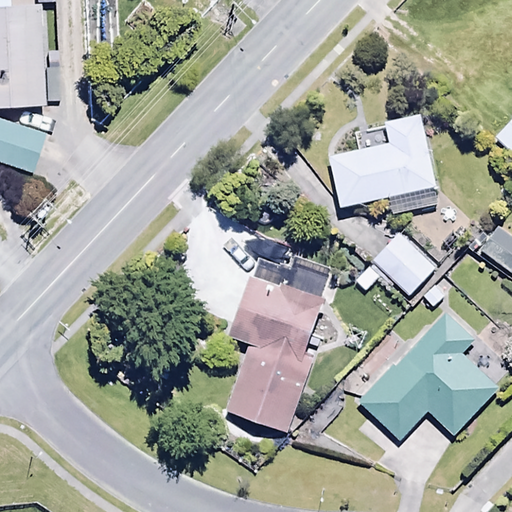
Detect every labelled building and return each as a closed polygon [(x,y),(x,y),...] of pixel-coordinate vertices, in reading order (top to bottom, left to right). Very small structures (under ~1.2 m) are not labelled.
[(33,0),(34,3),(0,4),(0,106),(42,105),(42,102),(57,102),(56,69),(39,70),(36,4),(49,4),(48,0),(33,0)] [(380,120),(381,123),(381,125),(354,132),(358,147),(325,155),(337,206),(385,195),(389,214),(439,203),(418,115),(417,111),(380,120)] [(511,158),(511,114),(490,141),(511,158)] [(0,119),(0,165),(30,175),(43,134),(0,119)] [(511,237),(491,223),(474,248),(511,273),(511,237)] [(369,262),(371,264),(368,267),(389,287),(392,284),(407,297),(435,267),(397,232),(369,262)] [(324,271),(295,263),(288,286),(245,274),(229,333),(245,340),(225,410),(287,428),(308,353),(301,351),(324,271)] [(469,339),(442,312),(356,401),(397,440),(425,410),(451,435),(498,387),(459,349),(469,339)]
